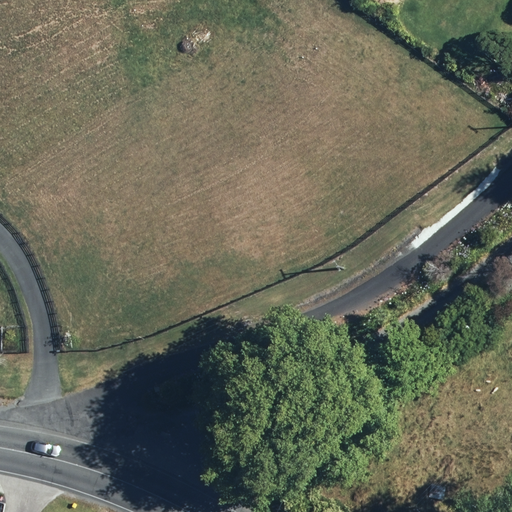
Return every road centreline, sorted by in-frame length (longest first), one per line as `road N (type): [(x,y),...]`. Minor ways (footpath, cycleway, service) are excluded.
road 1 (residential): [(71,451),(90,404),(112,390),(350,300),(477,213),(511,179)]
road 2 (secondary): [(184,511),(71,451)]
